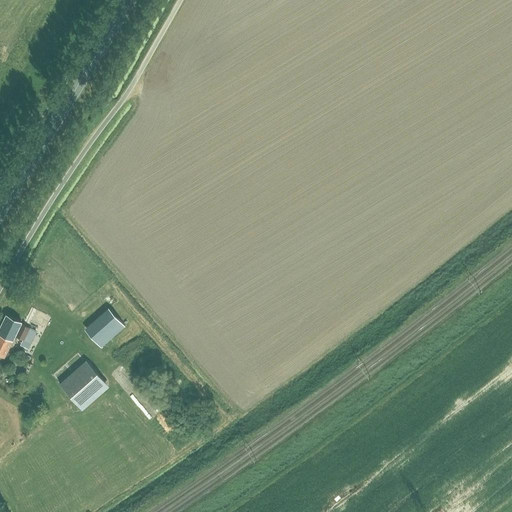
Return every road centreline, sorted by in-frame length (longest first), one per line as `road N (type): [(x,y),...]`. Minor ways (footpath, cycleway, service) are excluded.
road 1 (unclassified): [(0,286),(179,0)]
road 2 (primary): [(0,209),(129,0)]
